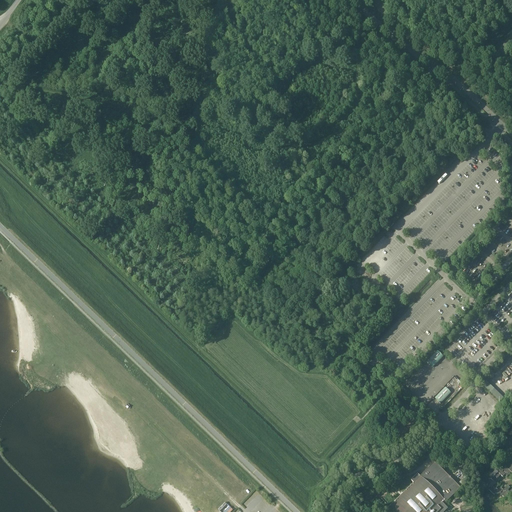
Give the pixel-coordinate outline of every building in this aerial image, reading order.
[(438,352),(427,363),(433,369),(444,358),(438,352)] [(506,408),(509,404),(486,382),(482,385),(506,408)] [(435,399),(441,404),(449,395),(451,394),(445,389),(435,399)] [(386,510),(385,510),(386,511),(446,511),(448,510),(446,509),(443,506),(446,503),(447,503),(459,491),(461,489),(435,463),(433,464),(421,477),(418,474),(411,480),(414,483),(393,503),(386,510)] [(509,470),(506,467),(504,469),(501,469),(498,472),(501,475),(500,475),(503,477),(504,476),(503,475),(504,474),(507,477),(511,473),(511,472),(509,470)] [(491,479),(493,481),(496,484),(500,480),(497,477),(499,475),(500,476),(500,475),(501,475),(498,472),(496,470),(492,473),(493,477),(491,479)] [(493,481),(491,484),(491,488),(489,490),(494,495),(496,493),(498,491),(498,490),(495,488),(497,486),(498,487),(499,486),(496,484),(493,481)] [(498,491),(496,493),(499,496),(503,496),(504,498),(506,496),(510,492),(508,491),(510,488),(508,486),(505,488),(502,491),(501,490),(502,489),(501,488),(498,490),(498,491)] [(246,496),(253,490),(251,488),(244,493),(246,496)] [(386,500),(388,502),(396,494),(394,492),(386,500)] [(247,503),(250,500),(252,502),(255,499),(250,494),(244,500),(247,503)]
